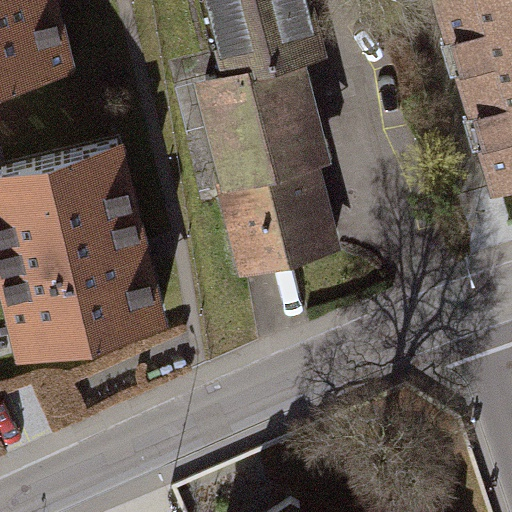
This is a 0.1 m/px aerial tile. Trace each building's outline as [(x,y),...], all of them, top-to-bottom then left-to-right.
[(0,0),(0,93),(72,77),(53,0),(0,0)] [(315,0),(202,0),(223,74),(196,81),(249,277),(275,270),(343,251),(321,169),(335,166),(308,67),(332,61),(315,0)] [(511,0),(446,0),(501,182),(511,178),(511,0)] [(111,135),(0,162),(0,265),(24,357),(159,323),(111,135)] [(290,476),(235,511),(426,511),(418,497),(345,511),(290,476)]
